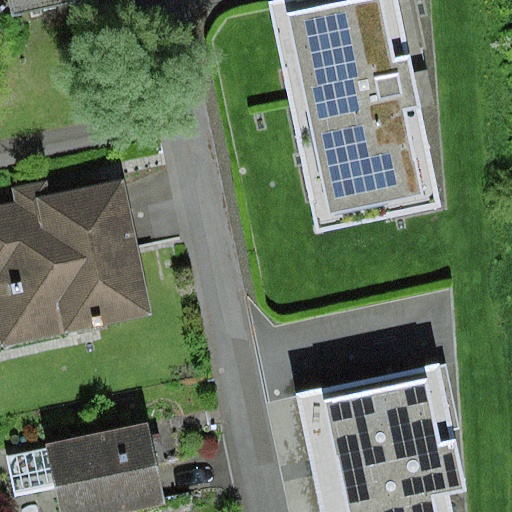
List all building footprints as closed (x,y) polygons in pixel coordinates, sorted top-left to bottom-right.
[(74,0),(9,0),(12,16),(76,3),(74,0)] [(439,208),(398,0),(280,0),(273,1),(317,231),(439,208)] [(14,205),(0,208),(0,352),(0,353),(154,321),(125,182),(52,197),(48,181),(11,189),(14,205)] [(444,362),(297,392),(321,511),(449,511),(446,496),(471,491),(444,362)] [(58,488),(62,511),(145,511),(167,507),(150,422),(6,452),(15,497),(58,488)]
